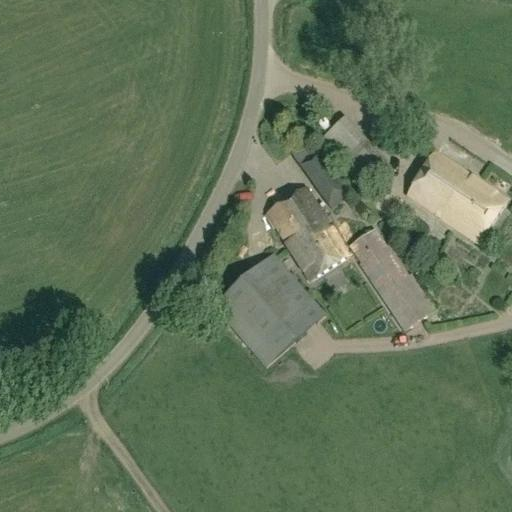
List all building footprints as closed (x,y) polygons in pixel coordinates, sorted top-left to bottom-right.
[(343,123),(325,143),(346,162),(364,141),(343,123)] [(316,153),(307,142),(290,153),(299,167),(331,211),(351,194),(320,150),(316,153)] [(480,244),(508,202),(436,154),(408,196),(480,244)] [(311,281),(350,257),(307,189),(269,213),(300,261),(298,261),(311,281)] [(386,249),(375,231),(350,247),(362,265),(359,266),(404,333),(434,312),(410,276),(408,278),(388,248),(386,249)] [(267,368),(325,317),(273,257),(214,308),(267,368)]
